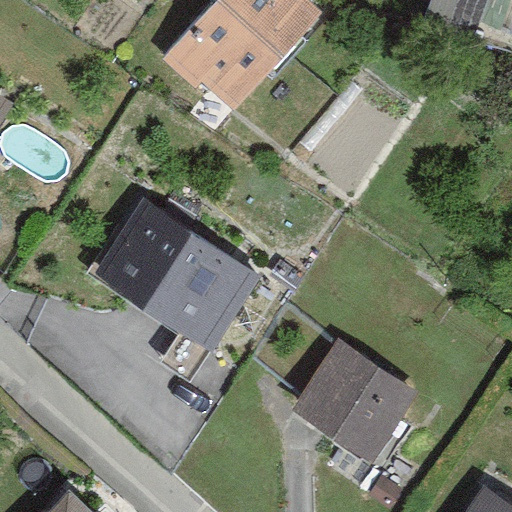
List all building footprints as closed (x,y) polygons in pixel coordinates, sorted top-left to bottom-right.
[(296,0),(216,0),(160,62),(220,117),(313,15),(296,0)] [(495,0),(435,0),(425,30),(477,49),(495,0)] [(0,98),(0,149),(24,114),(0,98)] [(275,273),(160,202),(117,271),(233,342),(275,273)] [(384,460),(425,388),(346,343),(305,414),(384,460)] [(390,511),(399,500),(380,486),(367,502),(379,511),(390,511)] [(99,511),(76,487),(50,511),(99,511)] [(511,511),(511,510),(488,495),(477,511),(511,511)]
